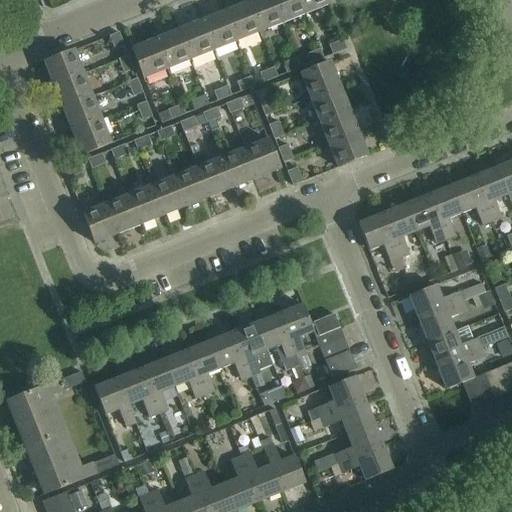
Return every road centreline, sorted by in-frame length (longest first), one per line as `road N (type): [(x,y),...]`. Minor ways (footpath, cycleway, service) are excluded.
road 1 (residential): [(324,203),(103,287),(63,225),(0,75)]
road 2 (residential): [(437,474),(324,203)]
road 3 (residential): [(511,124),(324,203)]
road 4 (residential): [(0,57),(141,0)]
